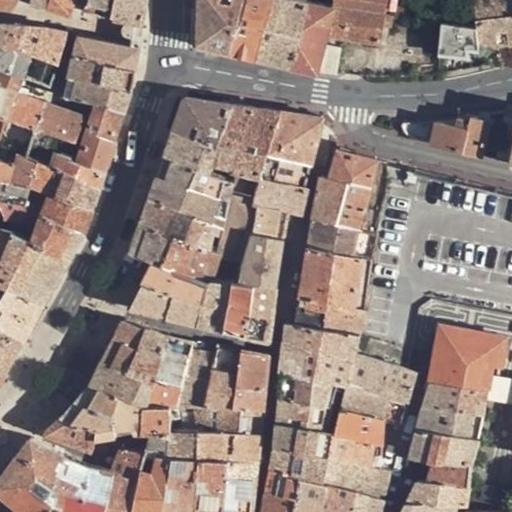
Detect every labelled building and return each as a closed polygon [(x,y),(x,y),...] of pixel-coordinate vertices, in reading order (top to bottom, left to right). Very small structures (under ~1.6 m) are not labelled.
[(71,14),(75,0),(50,0),(48,8),(71,14)] [(88,0),(86,9),(115,16),(118,0),(88,0)] [(144,22),(148,0),(118,0),(115,16),(136,20),(144,22)] [(197,0),(197,47),(235,55),(246,0),(197,0)] [(246,0),(235,55),(259,60),(273,0),(246,0)] [(273,0),(259,60),(292,68),(308,3),(307,0),(273,0)] [(332,76),(340,77),(343,48),(326,44),(328,34),(383,41),(388,0),(334,0),(333,7),(308,3),(292,68),(300,70),(318,73),(332,76)] [(511,44),(511,0),(475,0),(478,27),(480,47),(511,44)] [(133,34),(132,45),(140,47),(142,35),(144,22),(136,20),(133,34)] [(0,21),(0,38),(34,53),(59,62),(69,31),(46,26),(0,21)] [(480,47),(478,27),(443,22),(440,52),(466,56),(469,45),(479,47),(480,47)] [(79,34),(75,54),(106,61),(137,68),(140,47),(132,45),(79,34)] [(0,66),(3,67),(25,76),(34,53),(0,38),(0,66)] [(52,87),(59,62),(34,53),(25,76),(52,87)] [(75,54),(70,75),(92,78),(103,80),(106,61),(75,54)] [(132,89),(137,68),(106,61),(103,80),(132,89)] [(23,80),(25,76),(3,67),(2,72),(0,78),(2,79),(21,86),(23,80)] [(65,95),(87,99),(92,78),(70,75),(65,95)] [(87,99),(98,101),(126,109),(132,89),(103,80),(92,78),(87,99)] [(18,91),(21,86),(2,79),(0,83),(0,113),(8,117),(17,91),(18,91)] [(26,87),(21,86),(18,91),(41,99),(44,94),(26,87)] [(46,101),(41,99),(18,91),(17,91),(8,117),(10,118),(38,127),(46,101)] [(184,100),(173,131),(218,146),(234,103),(191,97),(184,100)] [(87,115),(46,101),(38,127),(77,141),(78,141),(87,115)] [(98,101),(87,134),(114,145),(126,109),(98,101)] [(283,111),(234,103),(218,146),(212,164),(236,169),(236,172),(263,177),(269,155),(283,111)] [(497,160),(511,163),(511,110),(508,110),(497,160)] [(324,117),(283,111),(269,155),(312,165),(324,117)] [(0,137),(2,139),(10,118),(8,117),(0,113),(0,137)] [(431,144),(482,157),(485,144),(490,145),(495,122),(471,116),(470,120),(459,118),(457,126),(436,122),(431,144)] [(2,139),(1,144),(28,155),(33,140),(38,127),(10,118),(2,139)] [(73,153),(77,141),(38,127),(33,140),(61,150),(73,153)] [(173,131),(165,155),(209,171),(212,164),(218,146),(173,131)] [(87,134),(80,159),(106,169),(114,145),(87,134)] [(33,140),(28,155),(40,158),(56,164),(61,150),(33,140)] [(1,144),(0,146),(0,178),(33,184),(40,158),(28,155),(1,144)] [(72,157),(73,153),(61,150),(56,164),(67,168),(69,168),(72,157)] [(338,150),(330,177),(373,188),(379,161),(338,150)] [(165,155),(159,174),(231,201),(231,198),(235,181),(209,171),(165,155)] [(306,188),(312,165),(269,155),(263,177),(306,188)] [(95,206),(106,169),(80,159),(72,157),(69,168),(67,168),(57,193),(95,206)] [(40,158),(33,184),(29,195),(35,197),(38,186),(52,191),(57,193),(67,168),(56,164),(40,158)] [(301,216),(304,208),(258,196),(263,177),(236,172),(235,181),(231,198),(260,204),(288,211),(287,212),(301,216)] [(159,174),(151,196),(226,226),(231,201),(159,174)] [(322,175),(320,186),(343,194),(337,225),(360,230),(373,188),(330,177),(322,175)] [(309,188),(306,188),(263,177),(258,196),(304,208),(309,188)] [(0,204),(5,216),(22,220),(28,199),(29,195),(33,184),(0,178),(0,204)] [(320,186),(314,218),(337,225),(343,194),(320,186)] [(95,206),(57,193),(52,191),(46,205),(43,215),(85,231),(95,206)] [(151,196),(141,224),(221,252),(226,226),(151,196)] [(278,286),(283,237),(253,231),(260,204),(231,198),(231,201),(226,226),(221,252),(216,278),(234,280),(255,283),(278,286)] [(22,220),(26,221),(34,201),(28,199),(22,220)] [(26,221),(39,225),(43,215),(46,205),(34,201),(26,221)] [(283,237),(287,212),(288,211),(260,204),(253,231),(283,237)] [(70,259),(85,231),(43,215),(39,225),(33,239),(33,242),(70,259)] [(314,218),(309,246),(371,258),(376,233),(360,230),(337,225),(314,218)] [(132,250),(154,263),(171,266),(210,278),(216,278),(221,252),(141,224),(132,250)] [(44,305),(70,259),(33,242),(33,239),(14,229),(13,231),(0,227),(0,246),(5,249),(0,258),(0,301),(9,286),(44,305)] [(309,246),(303,272),(369,284),(371,258),(309,246)] [(154,263),(144,282),(162,290),(203,303),(210,278),(171,266),(154,263)] [(303,272),(299,298),(330,303),(365,309),(369,284),(303,272)] [(198,323),(224,330),(234,280),(216,278),(210,278),(203,303),(198,323)] [(224,330),(247,335),(252,309),(255,283),(234,280),(224,330)] [(131,307),(198,323),(203,303),(162,290),(144,282),(131,307)] [(270,341),(278,286),(255,283),(252,309),(247,335),(270,341)] [(0,324),(25,339),(44,305),(9,286),(0,301),(0,324)] [(299,298),(297,323),(324,327),(330,303),(299,298)] [(365,309),(330,303),(324,327),(362,334),(365,309)] [(124,319),(115,338),(139,346),(146,327),(124,319)] [(287,321),(285,339),(355,361),(357,353),(359,346),(362,334),(324,327),(297,323),(287,321)] [(0,372),(5,375),(25,339),(0,324),(0,372)] [(170,335),(146,327),(139,346),(164,354),(170,335)] [(195,341),(170,335),(164,354),(156,379),(182,386),(195,341)] [(115,338),(104,360),(142,376),(147,363),(134,358),(139,346),(115,338)] [(285,339),(282,374),(339,384),(348,386),(349,380),(355,361),(285,339)] [(218,344),(195,341),(182,386),(176,406),(194,406),(206,406),(218,344)] [(242,349),(218,344),(206,406),(233,407),(234,408),(238,386),(242,349)] [(155,382),(156,379),(164,354),(139,346),(134,358),(147,363),(142,376),(155,382)] [(270,354),(242,349),(238,386),(266,389),(270,354)] [(410,400),(418,372),(357,353),(355,361),(349,380),(410,400)] [(104,360),(92,383),(144,406),(143,417),(138,418),(137,433),(152,431),(172,430),(171,405),(176,406),(182,386),(156,379),(155,382),(142,376),(104,360)] [(282,374),(280,397),(332,407),(339,384),(282,374)] [(403,425),(410,400),(349,380),(348,386),(342,408),(384,420),(403,425)] [(431,382),(424,407),(485,416),(489,390),(488,390),(431,382)] [(97,439),(137,433),(138,418),(143,417),(144,406),(92,383),(61,416),(72,422),(97,429),(96,439),(97,439)] [(264,409),(266,389),(238,386),(234,408),(264,409)] [(280,397),(277,422),(327,429),(332,407),(280,397)] [(262,433),(264,409),(234,408),(233,407),(206,406),(194,406),(198,430),(199,430),(262,433)] [(424,407),(419,429),(481,439),(485,416),(424,407)] [(383,443),(384,420),(342,408),(342,409),(336,431),(383,443)] [(94,451),(97,439),(96,439),(97,429),(72,422),(61,416),(45,432),(94,451)] [(277,422),(275,448),(330,456),(336,431),(327,429),(277,422)] [(419,429),(412,457),(434,461),(474,463),(481,439),(419,429)] [(152,431),(147,452),(148,454),(173,456),(199,457),(199,456),(199,430),(198,430),(172,430),(152,431)] [(259,461),(262,433),(199,430),(199,456),(199,457),(229,460),(259,461)] [(382,468),(383,443),(336,431),(330,456),(382,468)] [(0,490),(28,511),(106,511),(116,472),(112,471),(92,465),(68,455),(32,437),(0,479),(0,490)] [(121,447),(112,471),(116,472),(140,478),(147,452),(121,447)] [(275,448),(272,470),(301,475),(324,480),(330,456),(275,448)] [(142,511),(164,511),(173,456),(148,454),(147,452),(140,478),(149,480),(148,486),(161,489),(160,495),(147,493),(142,511)] [(164,511),(195,511),(200,458),(199,457),(173,456),(164,511)] [(392,471),(382,468),(330,456),(324,480),(329,482),(357,490),(385,498),(392,471)] [(195,511),(222,511),(229,460),(199,457),(200,458),(195,511)] [(253,511),(259,461),(229,460),(222,511),(253,511)] [(432,467),(428,481),(471,484),(474,463),(434,461),(432,467)] [(264,511),(294,511),(301,475),(272,470),(264,511)] [(132,511),(140,478),(116,472),(106,511),(132,511)] [(294,511),(322,511),(329,482),(324,480),(301,475),(294,511)] [(132,511),(142,511),(147,493),(160,495),(161,489),(148,486),(149,480),(140,478),(132,511)] [(418,480),(406,503),(469,506),(471,484),(428,481),(418,480)] [(322,511),(351,511),(357,490),(329,482),(322,511)] [(381,511),(385,498),(357,490),(351,511),(381,511)] [(406,503),(402,511),(466,511),(467,511),(469,506),(406,503)]
